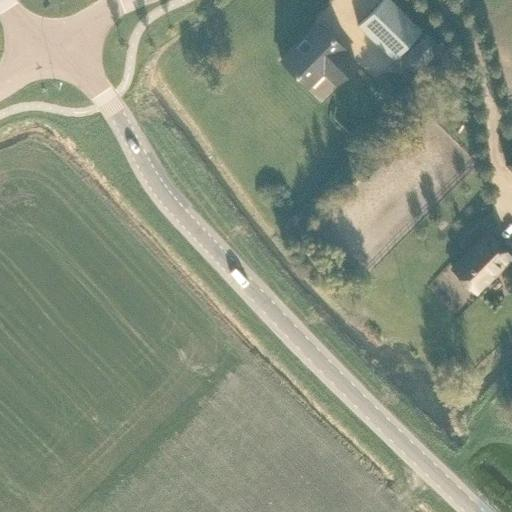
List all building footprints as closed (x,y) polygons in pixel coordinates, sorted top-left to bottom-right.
[(380,0),(355,26),(390,60),(419,31),(387,0),(380,0)] [(320,72),(333,84),(353,63),(341,51),(343,50),(316,23),(279,61),(306,87),(320,72)] [(437,50),(425,38),(404,58),(416,70),(437,50)] [(511,146),(504,154),(503,163),(511,172),(511,146)] [(466,285),(474,292),(509,257),(485,233),(449,268),(457,276),(457,279),(457,282),(460,285),(463,285),(466,285)]
